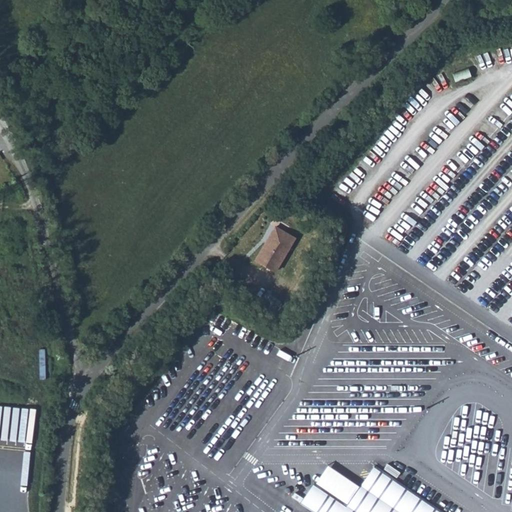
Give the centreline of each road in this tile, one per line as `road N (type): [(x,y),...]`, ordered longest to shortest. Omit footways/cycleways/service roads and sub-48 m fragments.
road 1 (unclassified): [(90,376),(442,0)]
road 2 (residential): [(90,376),(29,183),(0,131)]
road 3 (unclassified): [(58,511),(64,438),(90,376)]
